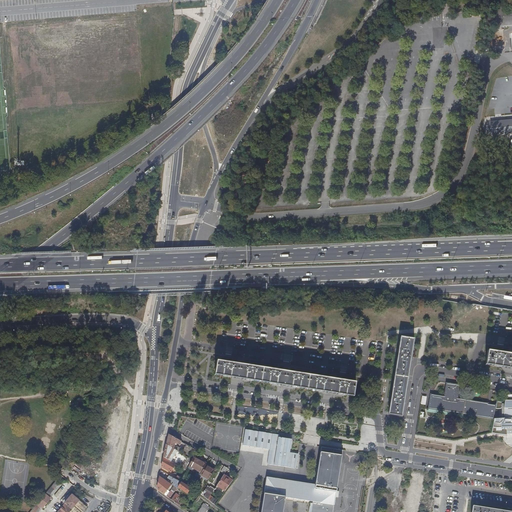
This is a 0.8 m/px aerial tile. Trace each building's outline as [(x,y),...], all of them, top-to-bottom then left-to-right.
[(511,4),(489,6),(490,27),(511,25),(511,4)] [(511,122),(495,124),(503,132),(511,131),(511,122)] [(391,398),(389,414),(402,416),(414,338),(401,337),(398,356),(391,398)] [(511,354),(488,351),(486,365),(496,367),(511,369),(511,354)] [(217,362),(215,376),(227,378),(252,382),(274,385),(299,389),(321,392),(347,396),(353,397),(355,383),(217,362)] [(493,420),(495,406),(488,405),(488,404),(457,399),(460,386),(461,386),(461,385),(446,383),(446,384),(444,397),(431,395),(431,394),(430,394),(427,410),(429,410),(429,409),(484,418),(493,420)] [(503,418),(494,419),(491,433),(507,436),(507,434),(511,434),(511,393),(506,393),(504,403),(497,402),(496,409),(503,409),(503,418)] [(294,441),(281,439),(282,434),(249,428),(245,445),(273,449),(271,464),(298,468),(300,453),(293,452),(294,441)] [(182,442),(169,435),(167,445),(174,449),(176,450),(176,448),(175,448),(176,444),(181,445),(182,442)] [(174,449),(167,445),(164,458),(168,460),(174,449)] [(186,445),(183,450),(189,453),(192,448),(186,445)] [(260,511),(282,511),(285,497),(312,502),(310,511),(332,511),(341,457),(333,455),(334,449),(321,447),(315,485),(271,479),(269,494),(264,493),(260,511)] [(207,464),(195,456),(194,458),(206,465),(207,464)] [(168,460),(164,458),(162,467),(171,473),(175,466),(177,467),(177,465),(168,460)] [(194,458),(189,467),(197,472),(189,487),(191,489),(192,489),(200,475),(206,466),(206,465),(194,458)] [(209,480),(214,471),(206,466),(200,475),(209,480)] [(233,481),(224,475),(217,486),(225,491),(233,481)] [(176,480),(169,476),(167,479),(174,483),(172,485),(175,487),(173,491),(175,492),(178,487),(182,483),(176,480)] [(171,486),(160,477),(157,487),(158,488),(159,491),(166,496),(169,492),(167,491),(171,486)] [(38,511),(60,485),(56,481),(30,511),(38,511)] [(189,487),(182,483),(178,487),(187,494),(191,489),(189,487)] [(204,493),(202,492),(201,495),(208,500),(215,489),(211,487),(210,488),(208,487),(204,493)] [(232,488),(219,505),(227,510),(240,493),(232,488)] [(176,494),(172,500),(180,506),(183,502),(178,498),(179,497),(176,494)] [(69,511),(79,501),(72,495),(64,504),(65,504),(58,511),(69,511)] [(215,505),(218,502),(211,497),(208,500),(215,505)] [(84,511),(87,508),(79,501),(69,511),(84,511)]
